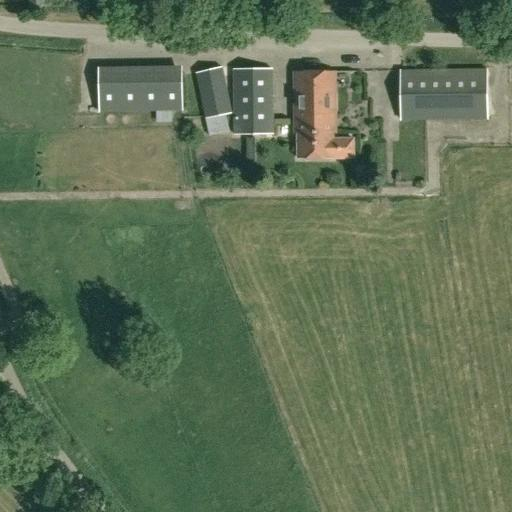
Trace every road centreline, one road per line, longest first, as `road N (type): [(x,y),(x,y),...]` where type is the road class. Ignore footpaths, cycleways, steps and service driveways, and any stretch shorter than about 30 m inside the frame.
road 1 (unclassified): [(0,24),(511,42)]
road 2 (unclassified): [(101,511),(45,442),(0,359)]
